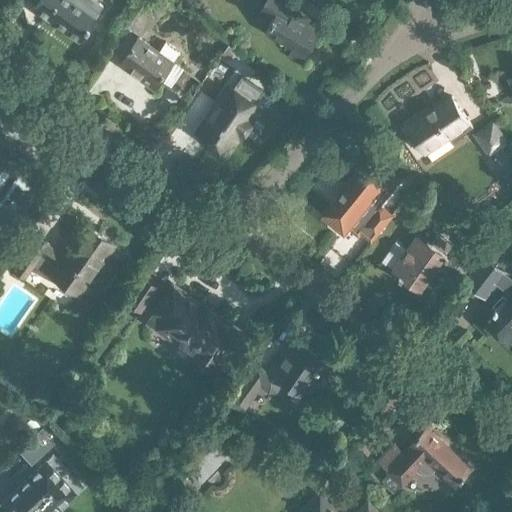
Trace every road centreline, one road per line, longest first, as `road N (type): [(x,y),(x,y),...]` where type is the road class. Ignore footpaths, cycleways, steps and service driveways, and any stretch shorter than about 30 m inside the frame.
road 1 (residential): [(511,436),(235,238)]
road 2 (residential): [(235,238),(0,64)]
road 3 (residential): [(235,238),(388,38)]
road 4 (residential): [(388,38),(511,13)]
